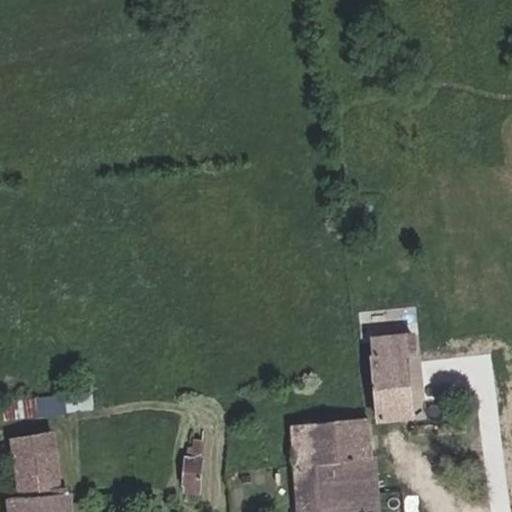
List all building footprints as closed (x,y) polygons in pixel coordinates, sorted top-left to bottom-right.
[(400,356),(410,354),(406,331),(378,332),(377,326),(368,328),(368,333),(362,334),(371,418),(404,416),(400,356)] [(96,387),(1,400),(4,420),(99,407),(96,387)] [(370,511),(366,459),(360,418),(288,423),(290,468),(328,466),(332,511),(370,511)] [(67,511),(59,428),(7,433),(13,496),(3,497),(4,511),(67,511)] [(183,456),(182,483),(195,486),(199,440),(193,440),(190,455),(183,456)] [(293,511),(332,511),(328,466),(290,468),(293,511)]
